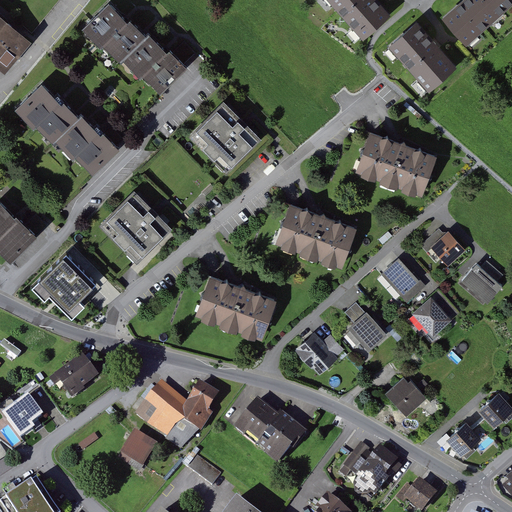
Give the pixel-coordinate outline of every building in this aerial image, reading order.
[(58,0),(43,0),(23,24),(32,32),(51,9),(58,0)] [(120,60),(123,57),(140,75),(142,72),(159,90),(173,78),(187,64),(186,62),(191,58),(196,53),(184,41),(175,49),(169,44),(166,47),(148,29),(146,31),(132,16),(130,15),(127,17),(109,0),(108,0),(82,25),(100,44),(103,41),(120,60)] [(401,0),(353,0),(380,28),(405,4),(401,0)] [(511,0),(468,0),(460,8),(485,35),(511,10),(511,0)] [(0,13),(0,63),(5,68),(18,53),(30,38),(6,18),(0,13)] [(429,13),(406,35),(450,82),(473,60),(429,13)] [(57,145),(59,143),(77,162),(80,160),(93,171),(97,168),(109,158),(120,147),(107,132),(105,134),(98,128),(86,115),(84,117),(68,101),(65,105),(61,101),(42,82),(15,110),(34,129),(38,126),(57,145)] [(201,145),(231,173),(265,138),(244,118),(226,101),(192,137),(201,145)] [(377,134),(372,132),(358,170),(421,193),(435,155),(396,141),(377,134)] [(100,223),(137,259),(171,225),(154,209),(134,189),(100,223)] [(0,248),(10,259),(27,243),(48,223),(36,211),(26,221),(19,214),(15,210),(12,213),(0,201),(0,248)] [(300,208),(293,205),(279,244),(345,267),(359,229),(316,214),(300,208)] [(434,249),(451,266),(468,249),(452,232),(434,249)] [(98,279),(66,248),(30,285),(46,300),(51,295),(72,316),(86,302),(80,296),(98,279)] [(384,275),(409,302),(427,285),(402,258),(384,275)] [(464,282),(490,304),(506,286),(479,264),(464,282)] [(218,280),(211,277),(197,316),(263,339),(277,301),(234,285),(218,280)] [(416,315),(436,337),(453,321),(434,299),(416,315)] [(351,329),(372,352),(391,335),(370,312),(351,329)] [(298,349),(322,375),(346,354),(331,336),(324,342),(316,333),(298,349)] [(57,376),(73,397),(101,377),(85,355),(57,376)] [(387,394),(408,417),(429,397),(408,375),(387,394)] [(162,382),(137,413),(182,446),(201,429),(211,413),(207,410),(217,394),(207,387),(201,383),(191,399),(188,403),(173,392),(169,388),(162,382)] [(27,394),(2,413),(20,438),(34,428),(30,424),(34,421),(43,415),(34,403),(27,394)] [(511,410),(500,396),(481,412),(496,429),(511,416),(511,410)] [(236,429),(282,465),(304,437),(258,401),(236,429)] [(448,440),(464,459),(485,441),(469,422),(448,440)] [(137,431),(123,454),(144,467),(158,444),(137,431)] [(93,434),(80,445),(83,449),(97,439),(93,434)] [(358,494),(366,494),(370,489),(375,493),(388,478),(384,475),(391,467),(396,471),(399,467),(394,462),(396,460),(379,446),(373,454),(361,444),(344,465),(360,478),(355,484),(355,491),(358,494)] [(201,476),(212,485),(221,474),(196,455),(188,466),(201,476)] [(511,476),(503,484),(511,494),(511,476)] [(7,511),(57,511),(50,500),(37,481),(2,504),(7,511)] [(408,501),(422,511),(425,511),(440,495),(424,481),(416,490),(410,485),(399,498),(406,503),(408,501)] [(354,511),(332,494),(322,507),(324,509),(322,511),(354,511)] [(227,511),(252,511),(237,500),(227,511)]
